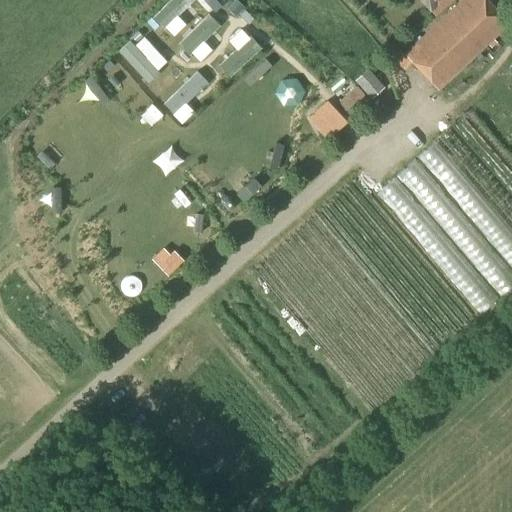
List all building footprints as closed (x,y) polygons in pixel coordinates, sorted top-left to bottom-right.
[(214,0),(201,0),(214,13),(221,7),(214,0)] [(489,48),(495,43),(492,39),(507,25),(484,0),(461,0),(402,54),(398,50),(391,57),(403,71),(411,63),(436,91),(486,45),(489,48)] [(450,0),(421,0),(435,15),(450,0)] [(235,1),(226,10),(234,17),(243,8),(235,1)] [(244,11),(238,17),(247,25),(252,19),(244,11)] [(294,79),(279,80),(273,95),(282,107),(297,106),(303,92),(294,79)] [(346,122),(325,101),(306,119),(326,141),(346,122)] [(169,256),(161,263),(170,272),(171,273),(183,262),(182,261),(172,251),(168,255),(169,256)]
